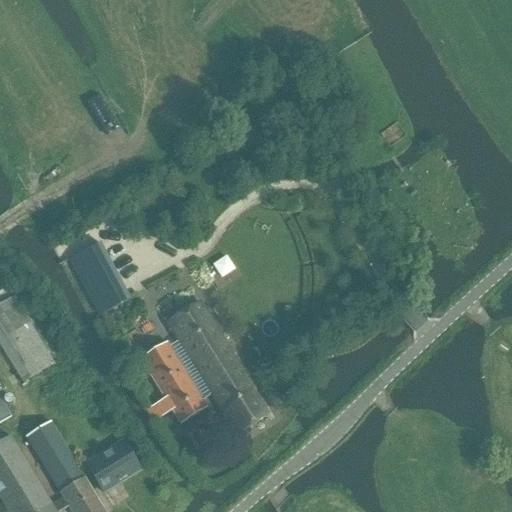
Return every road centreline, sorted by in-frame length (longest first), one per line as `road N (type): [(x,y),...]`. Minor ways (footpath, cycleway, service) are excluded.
road 1 (unclassified): [(511,263),(239,511)]
road 2 (track): [(0,225),(156,131)]
